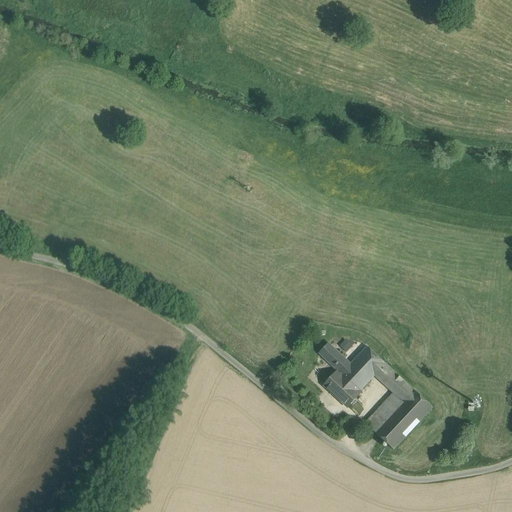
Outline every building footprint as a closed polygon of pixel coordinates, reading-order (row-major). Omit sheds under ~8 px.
[(367,347),(351,364),(329,343),(319,354),(338,372),(360,392),(375,375),(392,391),(392,392),(393,393),(404,403),(415,391),(367,347)] [(404,349),(395,347),(393,355),(403,357),(404,349)] [(360,392),(338,372),(325,386),(348,407),(361,393),(360,392)] [(404,403),(376,433),(394,450),(433,408),(415,391),(404,403)] [(393,393),(365,423),(376,433),(404,403),(393,393)]
